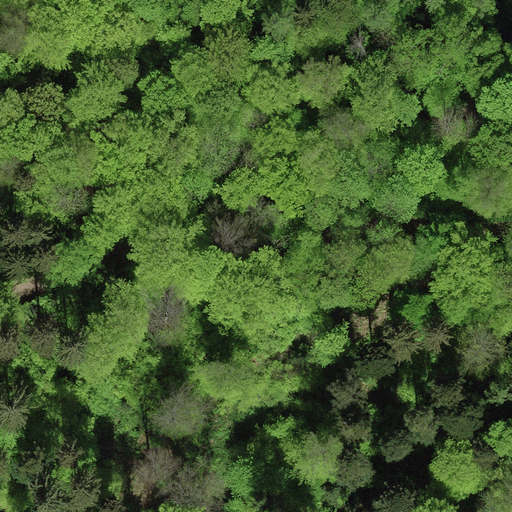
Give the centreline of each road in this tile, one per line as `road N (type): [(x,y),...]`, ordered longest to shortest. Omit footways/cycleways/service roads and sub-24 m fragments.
road 1 (track): [(511,117),(452,115),(390,84),(204,33),(0,21)]
road 2 (track): [(0,291),(133,250),(265,226),(511,231)]
